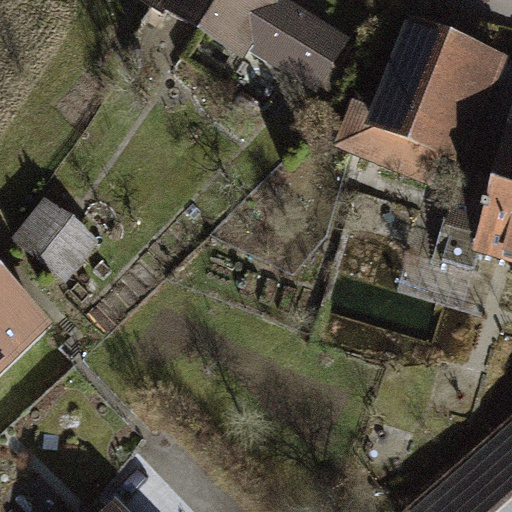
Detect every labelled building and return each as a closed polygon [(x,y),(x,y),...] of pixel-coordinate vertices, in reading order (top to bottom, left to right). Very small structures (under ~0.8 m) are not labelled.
[(147,0),(145,5),(163,17),(170,6),(242,51),(246,44),(313,85),(341,41),(274,0),(147,0)] [(484,54),(419,28),(382,117),(356,107),(340,146),(432,183),(484,54)] [(511,139),(496,193),(480,249),(511,258),(511,139)] [(480,249),(496,193),(468,184),(443,263),(475,274),(480,249)] [(97,244),(47,205),(17,243),(67,283),(97,244)] [(0,365),(42,325),(0,281),(0,365)] [(469,511),(511,475),(511,427),(414,511),(469,511)]
